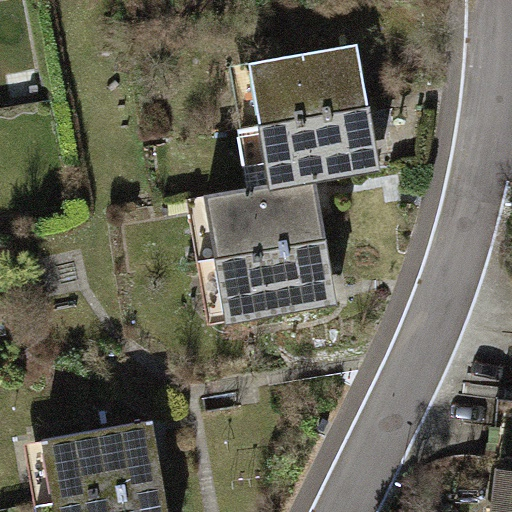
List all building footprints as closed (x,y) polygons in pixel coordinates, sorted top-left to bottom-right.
[(261,124),(368,106),(357,43),(250,61),(261,124)] [(368,106),(261,124),(272,186),(314,179),(378,168),(368,106)] [(314,179),(272,186),(207,197),(218,258),(324,240),(314,179)] [(335,302),(324,240),(218,258),(228,320),(335,302)] [(55,501),(162,484),(152,422),(45,440),(55,501)] [(511,511),(511,471),(503,471),(498,511),(511,511)] [(166,511),(162,484),(55,501),(57,511),(166,511)]
